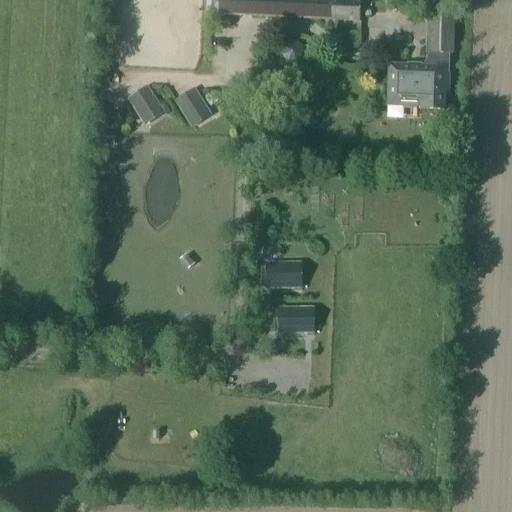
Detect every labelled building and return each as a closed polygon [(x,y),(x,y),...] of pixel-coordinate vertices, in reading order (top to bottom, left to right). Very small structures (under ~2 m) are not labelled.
[(214,0),(214,17),(361,23),(361,0),(214,0)] [(389,65),(388,108),(421,109),(444,110),(444,93),(447,93),(448,73),(448,54),(450,54),(452,13),(451,0),(430,0),(430,13),(429,54),(423,67),(389,65)] [(127,100),(145,128),(166,115),(147,87),(127,100)] [(174,102),(192,130),(213,116),(195,89),(174,102)] [(96,145),(114,146),(114,136),(96,135),(96,145)] [(269,266),(269,288),(294,288),(294,292),(301,291),(301,265),(269,266)] [(282,311),(282,333),(307,332),(307,336),(314,336),(314,310),(282,311)]
